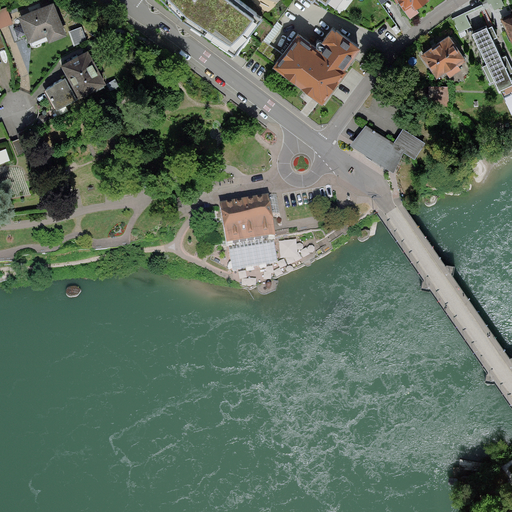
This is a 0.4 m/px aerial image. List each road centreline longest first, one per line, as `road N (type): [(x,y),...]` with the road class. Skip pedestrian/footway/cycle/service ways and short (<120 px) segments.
road 1 (residential): [(285,171),(178,207),(0,240)]
road 2 (residential): [(129,2),(322,144)]
road 3 (unclassified): [(511,384),(386,204)]
road 4 (residential): [(322,144),(417,27),(459,0)]
road 5 (unknown): [(376,74),(429,88),(511,85)]
